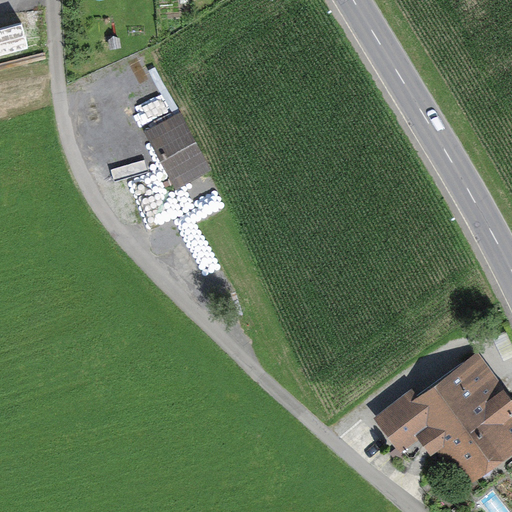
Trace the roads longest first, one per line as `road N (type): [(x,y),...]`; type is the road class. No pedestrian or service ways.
road 1 (residential): [(56,0),(60,88),(87,174),(158,291),(397,511)]
road 2 (secondary): [(511,273),(348,0)]
